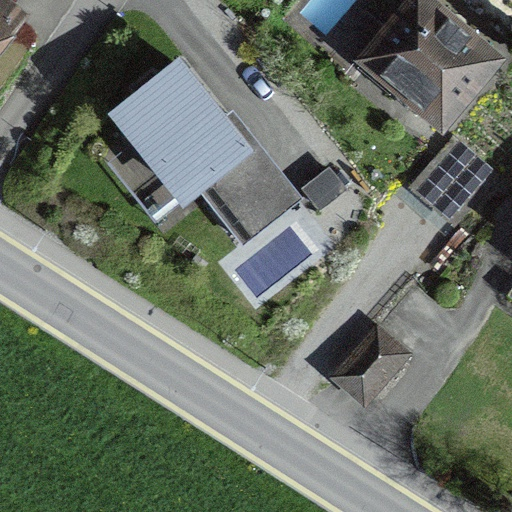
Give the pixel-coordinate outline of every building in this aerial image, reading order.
[(0,0),(0,75),(36,25),(0,0)] [(458,140),(511,74),(511,71),(426,0),(425,0),(370,67),(458,140)] [(271,170),(196,75),(104,147),(171,230),(198,209),(207,220),(271,170)] [(446,145),(408,192),(460,234),(498,187),(446,145)] [(415,368),(382,339),(341,386),(373,415),(415,368)]
